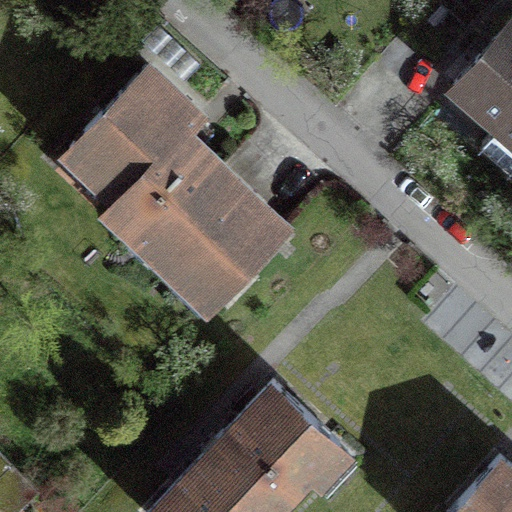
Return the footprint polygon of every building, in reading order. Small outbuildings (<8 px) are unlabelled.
[(511,12),(453,79),(499,120),(480,140),(511,168),(511,167),(511,12)] [(198,113),(144,62),(68,142),(117,189),(107,199),(212,298),(284,222),(184,128),(198,113)] [(341,438),(272,375),(146,510),(148,511),(268,511),(308,469),(310,471),(341,438)] [(0,511),(15,511),(39,489),(0,448),(0,511)] [(511,511),(511,462),(499,451),(443,511),(511,511)]
